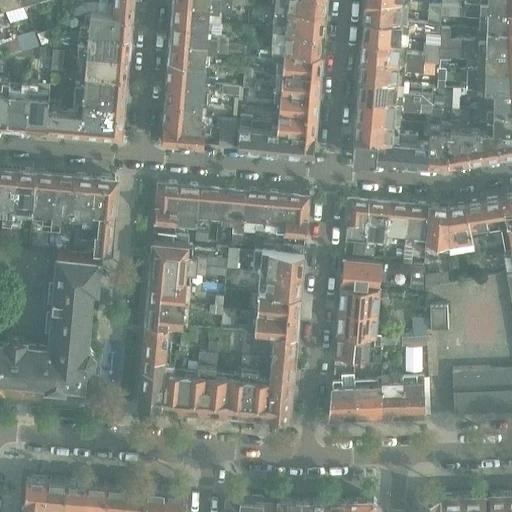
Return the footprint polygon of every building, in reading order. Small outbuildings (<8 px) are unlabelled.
[(113,0),(112,13),(132,15),(133,0),(113,0)] [(173,0),(172,17),(213,21),(215,9),(232,10),(232,4),(232,3),(202,0),(173,0)] [(275,0),(275,6),(323,10),(324,2),(326,0),(275,0)] [(366,0),(365,15),(408,19),(409,0),(366,0)] [(442,15),(442,6),(443,4),(430,3),(429,21),(441,22),(442,15)] [(480,15),(480,26),(511,27),(511,6),(466,5),(466,6),(442,6),(442,15),(466,16),(466,14),(480,15)] [(273,26),(321,30),(322,22),(325,19),(325,15),(323,12),(323,10),(275,6),(274,19),(273,26)] [(88,31),(131,35),(132,15),(112,13),(90,11),(89,22),(81,21),(80,30),(88,31)] [(363,34),(439,42),(441,26),(441,22),(429,21),(408,19),(365,15),(363,34)] [(170,38),(229,43),(230,35),(221,34),(222,22),(213,21),(172,17),(170,38)] [(272,39),(271,47),(319,51),(320,42),(323,39),(323,34),(321,32),(321,30),(273,26),(272,39)] [(465,46),(511,47),(511,27),(480,26),(479,38),(450,37),(450,26),(441,26),(439,42),(439,45),(465,46)] [(79,50),(129,55),(131,35),(88,31),(88,41),(79,41),(79,50)] [(17,39),(21,49),(39,44),(35,34),(17,39)] [(361,55),(425,61),(437,62),(439,45),(439,42),(363,34),(362,48),(361,48),(361,55)] [(168,58),(210,62),(211,49),(228,51),(229,43),(170,38),(168,58)] [(6,42),(12,52),(21,49),(17,39),(6,42)] [(0,44),(0,50),(2,54),(12,52),(6,42),(0,44)] [(319,51),(271,47),(259,45),(258,54),(278,56),(277,68),(320,71),(322,51),(319,51)] [(478,67),(511,68),(511,47),(465,46),(464,55),(479,56),(478,67)] [(129,55),(79,50),(78,59),(86,59),(85,71),(127,75),(129,55)] [(425,61),(361,55),(360,64),(361,64),(360,74),(405,79),(406,68),(425,70),(425,61)] [(167,78),(215,82),(216,75),(209,74),(210,62),(168,58),(167,78)] [(243,85),(252,86),(254,67),(245,66),(243,85)] [(473,87),(511,88),(511,68),(478,67),(478,78),(473,78),(473,87)] [(257,78),(256,86),(318,91),(320,71),(277,68),(276,79),(257,78)] [(75,90),(125,95),(127,75),(85,71),(84,82),(76,81),(75,90)] [(358,88),(357,94),(422,100),(423,92),(404,90),(405,79),(360,74),(359,88),(358,88)] [(0,82),(0,125),(6,126),(9,84),(10,78),(2,77),(2,83),(0,82)] [(165,98),(207,102),(208,90),(214,91),(215,82),(167,78),(165,98)] [(6,126),(25,127),(29,80),(22,79),(21,85),(9,84),(6,126)] [(37,81),(29,80),(25,127),(46,129),(49,108),(49,101),(51,88),(37,86),(37,81)] [(223,93),(239,94),(240,86),(223,84),(223,93)] [(275,96),(273,108),(317,111),(318,91),(256,86),(255,94),(275,96)] [(511,88),(473,87),(472,96),(488,96),(488,107),(511,108),(511,88)] [(81,111),(124,114),(125,95),(75,90),(74,99),(82,100),(81,111)] [(356,114),(402,118),(403,108),(421,110),(422,100),(357,94),(356,104),(357,104),(356,114)] [(163,119),(212,123),(213,116),(206,115),(207,102),(165,98),(163,119)] [(49,108),(46,129),(122,136),(122,131),(124,114),(81,111),(60,109),(60,102),(49,101),(49,108)] [(429,142),(427,163),(427,164),(442,164),(448,163),(452,122),(440,121),(442,106),(432,105),(429,142)] [(511,108),(488,107),(487,120),(479,120),(479,127),(491,128),(511,128),(511,108)] [(317,111),(273,108),(272,119),(253,118),(252,126),(315,131),(317,111)] [(354,128),(354,135),(419,141),(419,133),(401,131),(402,118),(356,114),(355,128),(354,128)] [(219,124),(236,126),(237,119),(220,117),(219,124)] [(212,123),(163,119),(161,139),(203,143),(204,131),(211,131),(212,123)] [(452,122),(448,163),(469,160),(472,127),(460,126),(460,123),(452,122)] [(236,126),(219,124),(218,134),(220,134),(219,143),(220,144),(234,146),(236,126)] [(315,131),(252,126),(239,125),(237,146),(313,153),(315,131)] [(479,127),(472,127),(469,160),(490,156),(491,128),(479,127)] [(511,128),(491,128),(490,156),(511,152),(511,128)] [(419,141),(354,135),(354,140),(353,156),(355,156),(354,157),(359,157),(420,162),(420,163),(424,163),(427,163),(429,142),(419,141)] [(3,223),(12,224),(16,167),(0,165),(0,208),(4,209),(3,223)] [(16,167),(12,224),(21,224),(22,211),(32,212),(36,168),(16,167)] [(43,226),(51,227),(56,170),(36,168),(32,212),(44,213),(43,226)] [(56,170),(51,227),(60,228),(61,214),(72,215),(76,172),(56,170)] [(82,230),(90,230),(96,174),(76,172),(72,215),(83,216),(82,230)] [(96,174),(90,230),(95,231),(94,247),(112,248),(118,179),(114,175),(96,174)] [(154,220),(176,222),(179,182),(177,182),(175,181),(170,180),(168,181),(158,180),(154,220)] [(185,222),(197,223),(198,216),(200,184),(198,184),(196,182),(191,182),(189,183),(179,182),(176,222),(185,222)] [(210,185),(200,184),(198,216),(197,223),(206,223),(206,217),(221,218),(224,186),(219,186),(217,184),(212,184),(210,185)] [(235,226),(243,226),(243,220),(247,188),(243,188),(243,186),(237,186),(237,187),(236,187),(234,186),(228,185),(227,186),(224,186),(221,218),(235,220),(235,226)] [(243,220),(243,226),(264,228),(264,222),(268,190),(264,189),(264,188),(259,188),(258,189),(257,189),(255,188),(250,187),(247,188),(243,220)] [(277,230),(284,231),(288,192),(285,191),(285,190),(280,189),(280,191),(278,191),(276,190),(271,189),(269,190),(268,190),(264,222),(278,223),(277,230)] [(288,192),(284,231),(306,233),(310,194),(307,193),(307,192),(301,191),(301,193),(299,193),(297,191),(292,191),(290,192),(288,192)] [(501,195),(507,226),(511,225),(511,192),(504,194),(501,195)] [(507,226),(501,195),(448,204),(450,249),(474,245),(470,228),(488,224),(489,230),(502,227),(507,226)] [(345,235),(366,237),(370,197),(349,196),(345,235)] [(370,197),(366,237),(375,237),(375,231),(386,231),(389,199),(370,197)] [(398,239),(406,240),(409,201),(389,199),(386,231),(398,232),(398,239)] [(409,201),(406,240),(415,240),(415,234),(426,235),(429,203),(409,201)] [(425,247),(450,249),(448,204),(429,203),(426,235),(425,247)] [(511,225),(507,226),(502,227),(506,249),(511,247),(511,225)] [(173,242),(188,243),(189,235),(174,233),(173,242)] [(151,258),(227,265),(228,257),(192,253),(193,243),(188,243),(173,242),(153,240),(151,258)] [(261,269),(302,272),(304,253),(256,249),(254,268),(261,269)] [(0,376),(46,381),(45,384),(64,386),(65,382),(84,384),(85,365),(88,365),(93,359),(94,352),(91,347),(91,345),(87,345),(92,285),(98,286),(100,254),(58,251),(56,274),(51,274),(50,293),(55,293),(54,304),(49,304),(47,323),(52,323),(50,341),(48,341),(48,342),(26,340),(26,336),(7,335),(7,339),(0,338),(0,376)] [(342,281),(380,284),(382,260),(344,256),(342,281)] [(149,276),(190,280),(191,271),(226,274),(227,265),(151,258),(149,276)] [(261,269),(259,289),(301,293),(302,272),(261,269)] [(511,270),(509,270),(506,271),(511,302),(511,366),(499,368),(490,368),(489,366),(452,368),(454,413),(511,411),(511,270)] [(190,280),(149,276),(148,298),(190,302),(192,280),(190,280)] [(339,308),(377,312),(378,296),(389,297),(389,298),(399,299),(399,290),(341,285),(339,308)] [(259,289),(258,309),(299,313),(301,293),(259,289)] [(146,320),(174,323),(188,324),(190,302),(148,298),(146,320)] [(430,303),(431,327),(448,326),(447,302),(430,303)] [(337,331),(380,336),(382,336),(383,330),(376,329),(377,312),(339,308),(337,331)] [(271,331),(297,334),(299,313),(258,309),(256,330),(271,331)] [(146,320),(141,366),(157,367),(158,353),(167,354),(169,332),(173,332),(174,323),(146,320)] [(280,375),(293,376),(297,334),(271,331),(270,341),(274,341),(272,364),(281,365),(280,375)] [(380,336),(337,331),(335,356),(369,358),(370,344),(381,345),(380,336)] [(402,345),(402,336),(381,336),(381,346),(402,345)] [(211,340),(210,351),(204,411),(226,412),(229,375),(217,374),(219,341),(211,340)] [(186,371),(183,409),(204,411),(210,351),(201,351),(199,372),(186,371)] [(162,407),(166,360),(167,354),(158,353),(157,367),(141,366),(138,400),(142,405),(162,407)] [(226,412),(247,414),(252,355),(244,354),(242,376),(229,375),(226,412)] [(252,355),(247,414),(268,416),(271,379),(259,377),(261,356),(252,355)] [(175,360),(166,360),(162,407),(183,409),(186,371),(174,370),(175,360)] [(271,379),(268,416),(286,418),(290,413),(293,376),(280,375),(281,365),(272,364),(271,379)] [(404,374),(406,415),(426,415),(425,379),(418,380),(417,373),(404,374)] [(382,381),(382,383),(383,416),(406,415),(404,374),(390,374),(391,381),(382,381)] [(355,384),(357,417),(383,416),(382,383),(379,383),(378,377),(370,377),(370,383),(355,384)] [(357,417),(355,384),(343,384),(343,378),(333,378),(330,418),(357,417)] [(23,511),(44,511),(48,477),(32,476),(26,480),(23,511)] [(48,477),(44,511),(64,511),(67,479),(48,477)] [(84,511),(88,480),(67,479),(64,511),(84,511)] [(104,511),(107,482),(88,480),(84,511),(104,511)] [(107,482),(104,511),(124,511),(127,484),(107,482)] [(144,511),(147,485),(127,484),(124,511),(144,511)] [(147,485),(144,511),(164,511),(167,487),(147,485)] [(167,487),(164,511),(184,511),(187,490),(186,489),(167,487)] [(511,511),(511,491),(489,492),(489,511),(511,511)] [(463,493),(463,511),(485,511),(485,492),(463,493)] [(441,494),(441,511),(463,511),(463,493),(441,494)] [(224,511),(249,511),(251,495),(238,494),(235,496),(226,495),(224,511)] [(441,511),(441,494),(419,495),(417,511),(441,511)] [(251,495),(249,511),(273,511),(274,500),(265,499),(263,496),(251,495)] [(277,511),(301,511),(302,500),(278,497),(277,511)] [(350,511),(377,511),(379,502),(373,497),(352,498),(350,511)] [(326,511),(350,511),(352,498),(327,499),(326,511)] [(326,511),(327,499),(302,500),(301,511),(326,511)]
